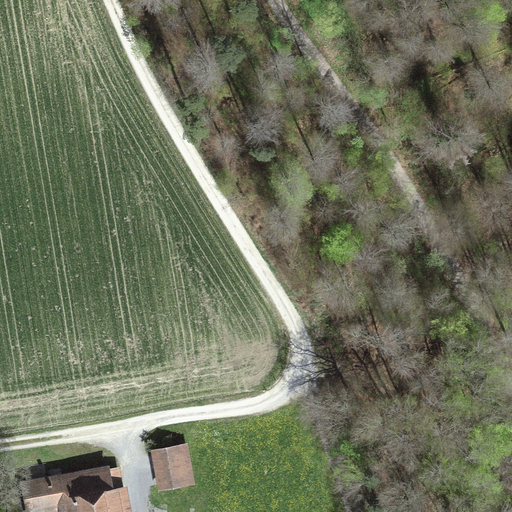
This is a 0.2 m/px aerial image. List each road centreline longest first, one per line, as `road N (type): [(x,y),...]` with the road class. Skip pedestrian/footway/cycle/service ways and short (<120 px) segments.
road 1 (residential): [(135,424),(275,395),(295,380),(302,351),(286,308),(133,54),(111,0)]
road 2 (track): [(272,0),(397,175),(511,383)]
road 3 (track): [(300,371),(355,511)]
road 4 (track): [(0,446),(135,424)]
